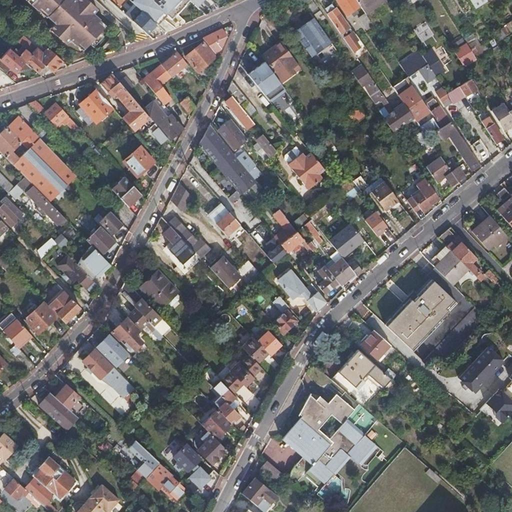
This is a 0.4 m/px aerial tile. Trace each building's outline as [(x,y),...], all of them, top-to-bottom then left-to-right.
[(98,22),(100,20),(92,13),(96,8),(87,0),(75,0),(74,0),(25,0),(37,10),(39,9),(54,23),(49,29),(65,43),(68,39),(76,46),(78,44),(83,48),(86,45),(88,42),(93,46),(102,36),(99,32),(103,27),(98,22)] [(133,20),(148,33),(154,27),(156,25),(154,22),(128,0),(123,0),(122,1),(127,5),(126,7),(132,12),(135,15),(136,16),(133,20)] [(128,0),(154,22),(160,16),(164,12),(166,14),(171,9),(173,10),(181,1),(179,0),(128,0)] [(160,16),(154,22),(156,25),(157,26),(167,15),(170,18),(175,12),(176,14),(185,5),(184,3),(186,0),(179,0),(181,1),(173,10),(171,9),(166,14),(164,12),(160,16)] [(190,0),(206,14),(213,12),(201,1),(202,0),(190,0)] [(311,0),(304,0),(302,2),(306,7),(311,14),(317,9),(311,0)] [(326,0),(316,0),(322,8),(329,4),(326,0)] [(348,15),(354,11),(359,7),(354,0),(335,0),(346,16),(348,15)] [(384,0),(355,0),(361,8),(365,13),(365,15),(386,2),(384,0)] [(470,0),(476,9),(487,2),(485,0),(470,0)] [(336,8),(327,15),(353,52),(360,47),(355,40),(358,39),(336,8)] [(320,11),(313,15),(319,23),(325,18),(320,11)] [(357,15),(354,11),(348,15),(351,20),(357,15)] [(365,15),(365,13),(360,17),(365,25),(370,22),(365,15)] [(296,30),(293,32),(311,57),(317,65),(326,59),(318,47),(325,42),(310,21),(303,26),(303,25),(296,30)] [(424,22),(414,30),(423,42),(433,35),(424,22)] [(203,39),(215,55),(217,53),(221,50),(226,36),(222,30),(217,33),(203,39)] [(18,43),(22,46),(23,47),(32,55),(37,60),(44,65),(52,73),(63,61),(48,48),(43,55),(39,51),(22,37),(18,43)] [(462,39),(453,44),(456,49),(465,43),(462,39)] [(277,80),(279,83),(299,68),(279,41),(260,55),(271,70),(269,71),(277,80)] [(186,57),(198,72),(215,58),(203,43),(186,57)] [(466,43),(454,51),(463,66),(476,58),(466,43)] [(9,48),(37,72),(44,65),(37,60),(32,55),(23,47),(19,51),(12,45),(9,48)] [(44,45),(39,51),(43,55),(48,48),(44,45)] [(177,53),(173,56),(182,65),(183,64),(185,63),(177,53)] [(182,65),(173,56),(172,55),(161,64),(170,76),(182,66),(182,65)] [(423,57),(403,70),(408,76),(408,77),(419,70),(427,64),(426,62),(423,57)] [(431,58),(426,62),(427,64),(430,69),(436,65),(431,58)] [(254,69),(247,74),(249,76),(261,92),(277,80),(269,71),(263,62),(254,69)] [(160,84),(170,76),(161,64),(143,79),(164,104),(171,98),(161,86),(160,84)] [(389,114),(394,110),(384,96),(362,64),(358,67),(359,69),(352,73),(362,87),(365,85),(367,89),(377,104),(379,102),(381,102),(382,101),(385,107),(385,108),(389,114)] [(430,69),(427,64),(419,70),(424,77),(432,72),(430,69)] [(166,137),(142,109),(128,92),(125,88),(117,80),(112,74),(100,84),(112,97),(116,94),(125,104),(128,102),(133,108),(121,118),(126,122),(133,131),(144,122),(149,127),(148,129),(160,143),(166,137)] [(125,88),(128,92),(134,88),(123,75),(117,80),(125,88)] [(405,78),(398,83),(404,92),(411,87),(412,87),(405,78)] [(471,79),(459,87),(465,96),(477,88),(471,79)] [(277,80),(261,92),(263,94),(270,89),(272,93),(281,86),(279,83),(277,80)] [(231,81),(226,91),(231,97),(239,107),(247,101),(231,81)] [(398,83),(393,87),(395,90),(404,103),(404,104),(410,111),(414,118),(416,121),(418,120),(428,113),(411,87),(404,92),(398,83)] [(263,94),(266,98),(272,93),(270,89),(263,94)] [(112,108),(96,90),(80,104),(96,122),(112,108)] [(450,98),(447,94),(444,90),(438,95),(442,102),(450,98)] [(191,116),(196,107),(185,94),(183,96),(185,98),(181,102),(191,116)] [(246,129),(251,125),(253,124),(239,107),(231,97),(224,102),(230,110),(236,116),(246,129)] [(442,128),(450,122),(434,97),(425,104),(442,128)] [(169,141),(184,128),(172,113),(166,118),(151,101),(142,109),(166,137),(169,141)] [(41,109),(35,102),(29,103),(37,112),(41,109)] [(77,125),(56,103),(45,114),(56,126),(65,118),(69,122),(67,124),(72,129),(77,125)] [(404,104),(404,103),(394,110),(389,114),(384,117),(394,132),(403,125),(407,123),(414,118),(410,111),(404,104)] [(504,103),(491,111),(503,129),(511,123),(511,116),(509,112),(504,103)] [(479,115),(478,116),(482,122),(495,144),(501,152),(505,149),(499,141),(503,139),(488,117),(483,121),(479,115)] [(63,187),(76,175),(40,137),(39,138),(17,116),(6,126),(7,127),(23,143),(29,149),(13,164),(25,177),(26,178),(34,186),(40,193),(49,201),(63,187)] [(246,139),(230,120),(218,130),(233,149),(246,139)] [(476,173),(481,168),(480,166),(450,122),(437,131),(442,139),(443,140),(450,135),(453,140),(455,140),(476,173)] [(421,127),(427,137),(434,133),(429,125),(427,123),(423,126),(421,127)] [(236,157),(209,125),(203,137),(199,144),(240,195),(250,187),(252,188),(254,186),(256,189),(259,187),(247,172),(236,157)] [(6,126),(0,132),(0,151),(13,164),(29,149),(23,143),(7,127),(6,126)] [(257,152),(256,152),(260,156),(265,152),(268,157),(275,151),(262,135),(255,140),(257,143),(261,148),(257,152)] [(292,162),(262,135),(275,151),(268,157),(263,161),(307,215),(328,197),(321,187),(316,183),(307,191),(287,166),(292,162)] [(253,146),(257,152),(261,148),(257,143),(253,146)] [(140,145),(123,160),(137,176),(154,162),(140,145)] [(482,159),(488,156),(481,146),(476,150),(482,159)] [(240,154),(236,157),(247,172),(254,166),(240,150),(238,152),(240,154)] [(297,157),(317,182),(321,179),(317,175),(323,170),(310,154),(304,159),(301,155),(297,157)] [(445,176),(451,171),(447,165),(446,164),(441,156),(426,167),(436,182),(445,176)] [(316,183),(317,182),(297,157),(292,162),(287,166),(307,191),(316,183)] [(212,190),(215,187),(193,162),(190,165),(212,190)] [(461,186),(467,181),(458,167),(454,169),(451,171),(458,182),(461,186)] [(451,171),(445,176),(455,191),(461,186),(458,182),(451,171)] [(128,206),(141,193),(124,175),(111,188),(128,206)] [(34,186),(26,178),(19,185),(27,193),(34,186)] [(383,211),(396,201),(378,178),(365,188),(359,180),(353,184),(356,187),(359,191),(362,196),(368,192),(383,211)] [(436,193),(430,184),(426,178),(417,184),(422,191),(425,196),(431,204),(428,199),(436,193)] [(192,198),(178,182),(176,186),(190,201),(192,198)] [(441,193),(433,182),(430,184),(436,193),(438,195),(441,193)] [(412,196),(420,207),(422,210),(431,204),(425,196),(422,191),(417,184),(416,185),(419,189),(421,191),(413,197),(412,196)] [(190,201),(176,186),(169,200),(177,209),(181,209),(190,201)] [(344,196),(347,200),(359,191),(356,187),(344,196)] [(411,194),(412,196),(413,197),(421,191),(419,189),(411,194)] [(505,189),(497,195),(505,204),(497,211),(511,227),(511,197),(510,196),(505,189)] [(67,221),(49,201),(40,193),(33,199),(60,227),(67,221)] [(431,204),(440,198),(438,195),(436,193),(428,199),(431,204)] [(415,211),(420,207),(412,196),(407,199),(415,211)] [(250,197),(245,202),(256,215),(258,213),(256,211),(259,209),(250,197)] [(328,197),(307,215),(311,220),(313,223),(335,206),(328,197)] [(18,218),(0,201),(0,200),(0,214),(10,225),(18,218)] [(228,239),(242,227),(220,203),(207,215),(228,239)] [(282,230),(272,238),(278,246),(280,244),(296,232),(278,210),(273,214),(282,226),(282,230)] [(110,235),(122,223),(110,211),(98,223),(100,225),(110,235)] [(374,235),(387,247),(393,242),(388,235),(383,239),(381,236),(383,235),(383,233),(380,228),(384,225),(374,212),(363,220),(374,235)] [(298,227),(307,219),(303,214),(294,222),(298,227)] [(167,224),(160,216),(155,225),(162,232),(161,233),(169,241),(164,245),(183,265),(195,253),(190,248),(182,241),(167,224)] [(507,236),(490,216),(472,231),(487,249),(493,245),(498,240),(500,242),(507,236)] [(175,217),(167,224),(182,241),(190,248),(195,253),(199,258),(210,247),(200,237),(197,240),(175,217)] [(318,235),(307,222),(303,226),(318,244),(321,242),(317,237),(318,235)] [(362,240),(348,223),(327,239),(327,240),(336,251),(341,258),(362,240)] [(54,240),(56,242),(61,247),(78,231),(74,227),(71,224),(54,240)] [(78,231),(80,233),(83,230),(77,224),(74,227),(78,231)] [(112,249),(118,243),(110,235),(100,225),(86,239),(94,247),(100,254),(109,246),(112,249)] [(456,238),(448,229),(437,238),(445,246),(447,247),(451,252),(467,268),(482,283),(486,279),(471,263),(476,258),(461,242),(456,238)] [(301,239),(296,232),(280,244),(278,246),(284,253),(301,239)] [(37,250),(42,256),(49,249),(56,242),(54,240),(51,237),(37,250)] [(307,242),(306,244),(313,253),(317,250),(313,244),(311,246),(307,242)] [(284,253),(278,246),(266,256),(272,263),(284,253)] [(447,247),(445,246),(429,262),(434,267),(438,271),(451,284),(467,268),(451,252),(447,247)] [(91,278),(108,262),(100,254),(94,247),(77,264),(91,278)] [(336,251),(329,257),(334,264),(341,258),(336,251)] [(292,253),(287,256),(311,284),(314,281),(311,277),(303,267),(302,267),(298,262),(299,261),(292,253)] [(87,287),(93,281),(91,278),(77,264),(67,254),(56,264),(64,272),(69,277),(73,281),(77,278),(86,288),(87,287)] [(208,268),(221,282),(227,277),(232,282),(238,277),(218,256),(207,266),(208,268)] [(341,258),(334,264),(347,280),(349,278),(354,274),(348,266),(341,258)] [(354,274),(356,275),(361,270),(353,261),(348,266),(354,274)] [(337,283),(327,270),(320,262),(315,266),(319,271),(317,273),(323,281),(317,286),(324,294),(337,283)] [(347,280),(334,264),(327,270),(337,283),(341,287),(342,286),(343,285),(342,284),(347,280)] [(430,280),(438,271),(434,267),(426,275),(430,280)] [(320,309),(327,303),(317,292),(311,297),(288,270),(283,275),(298,293),(303,298),(307,303),(315,313),(320,309)] [(488,270),(484,273),(494,283),(498,280),(488,270)] [(176,291),(156,271),(139,287),(159,308),(161,306),(175,292),(176,291)] [(453,305),(454,305),(455,304),(453,301),(461,293),(451,284),(438,271),(430,280),(428,282),(453,305)] [(69,277),(64,272),(61,275),(66,280),(69,277)] [(298,293),(283,275),(278,279),(278,287),(292,302),(296,298),(303,298),(298,293)] [(98,285),(93,281),(87,287),(91,292),(98,285)] [(126,299),(135,309),(150,324),(158,316),(124,282),(121,287),(120,289),(128,297),(126,299)] [(428,282),(427,282),(416,295),(411,291),(404,298),(405,299),(402,302),(403,303),(384,324),(412,350),(453,305),(428,282)] [(64,321),(80,307),(64,290),(48,305),(64,321)] [(32,301),(39,295),(36,292),(30,298),(32,301)] [(175,292),(161,306),(163,309),(167,309),(178,299),(178,295),(175,292)] [(293,313),(281,300),(276,304),(283,312),(272,322),(283,335),(297,321),(291,315),(293,313)] [(56,316),(43,302),(29,315),(26,312),(23,315),(25,318),(24,318),(38,333),(56,316)] [(150,324),(135,309),(129,315),(142,328),(145,326),(152,333),(153,332),(160,340),(163,337),(159,333),(150,324)] [(260,311),(255,317),(263,325),(268,320),(260,311)] [(0,324),(0,326),(3,330),(16,318),(12,313),(0,324)] [(158,316),(150,324),(159,333),(167,325),(158,316)] [(18,346),(31,334),(16,318),(3,330),(18,346)] [(135,335),(140,330),(135,325),(133,326),(125,318),(111,332),(130,351),(133,351),(142,342),(135,335)] [(269,355),(269,356),(281,345),(268,331),(259,338),(256,342),(269,355)] [(389,345),(374,331),(361,345),(377,360),(389,345)] [(250,336),(256,342),(259,338),(254,333),(250,336)] [(98,347),(117,366),(129,354),(123,348),(122,348),(109,335),(98,347)] [(248,354),(258,365),(269,355),(256,342),(250,336),(240,346),(248,354)] [(21,360),(26,355),(18,346),(12,351),(21,360)] [(473,393),(501,361),(485,347),(457,379),(463,385),(460,387),(464,391),(467,388),(473,393)] [(94,349),(82,361),(100,379),(114,385),(117,382),(128,393),(133,388),(94,349)] [(384,373),(357,349),(338,371),(355,387),(364,377),(368,373),(384,388),(384,387),(389,392),(396,384),(392,380),(395,376),(388,369),(384,373)] [(133,356),(138,362),(141,359),(136,353),(133,356)] [(252,377),(261,368),(258,365),(248,354),(239,364),(237,362),(229,370),(221,380),(231,390),(240,382),(243,384),(245,386),(253,378),(252,377)] [(194,369),(201,376),(209,368),(202,361),(194,369)] [(355,387),(338,371),(332,378),(349,394),(355,387)] [(501,423),(511,410),(511,372),(508,378),(510,381),(500,392),(497,389),(484,404),(493,411),(493,416),(501,423)] [(220,396),(239,415),(244,411),(238,405),(239,400),(219,381),(212,388),(220,396)] [(123,399),(128,393),(117,382),(114,385),(112,388),(123,399)] [(231,390),(234,393),(243,384),(240,382),(231,390)] [(65,385),(54,397),(68,408),(79,397),(65,385)] [(142,397),(133,388),(128,393),(123,399),(132,407),(142,397)] [(279,436),(303,457),(295,466),(292,470),(290,472),(289,474),(287,478),(310,498),(348,456),(359,466),(375,446),(344,418),(352,408),(333,391),(325,401),(317,393),(313,397),(307,393),(297,411),(300,414),(279,436)] [(54,397),(49,392),(38,404),(67,430),(78,418),(68,408),(54,397)] [(229,422),(230,423),(234,420),(239,416),(239,415),(220,396),(213,403),(222,412),(221,413),(229,422)] [(201,425),(208,432),(220,443),(227,437),(222,432),(231,424),(230,423),(229,422),(221,413),(217,410),(201,425)] [(238,431),(242,436),(247,428),(243,425),(238,431)] [(202,438),(205,442),(198,449),(212,463),(226,450),(220,443),(208,432),(202,438)] [(0,464),(4,459),(5,460),(18,446),(3,433),(0,436),(0,464)] [(136,470),(145,478),(158,464),(159,463),(135,441),(127,449),(143,463),(136,470)] [(511,447),(507,444),(490,468),(499,474),(511,456),(511,447)] [(200,459),(186,445),(174,457),(179,462),(174,466),(180,472),(184,467),(192,475),(190,477),(196,484),(200,488),(206,482),(204,480),(208,476),(196,464),(200,459)] [(455,511),(465,501),(405,446),(346,511),(455,511)] [(24,489),(28,493),(50,511),(56,511),(57,511),(46,501),(53,494),(59,500),(75,482),(66,473),(69,470),(60,462),(57,466),(48,458),(33,476),(35,478),(24,489)] [(285,476),(265,459),(259,466),(278,483),(285,476)] [(172,475),(159,463),(158,464),(145,478),(160,490),(162,488),(169,495),(170,493),(176,499),(185,489),(171,477),(172,475)] [(339,494),(344,498),(348,493),(340,486),(344,481),(333,474),(318,494),(332,504),(339,494)] [(254,478),(241,494),(262,510),(266,506),(260,501),(263,498),(271,504),(277,497),(254,478)] [(24,489),(13,479),(5,489),(17,500),(22,494),(25,497),(28,493),(24,489)] [(108,511),(120,500),(102,484),(76,511),(108,511)]
